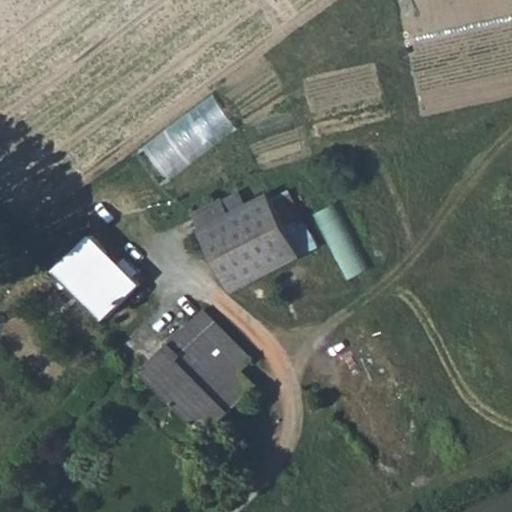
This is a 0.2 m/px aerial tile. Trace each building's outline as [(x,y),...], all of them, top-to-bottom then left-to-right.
[(216,93),(150,148),(177,180),(243,125),(216,93)] [(309,231),(292,196),(275,205),(293,239),(309,231)] [(272,198),(231,218),(202,234),(236,296),(303,260),(293,239),(275,205),(272,198)] [(231,218),(222,199),(192,217),(202,234),(231,218)] [(344,201),(322,213),(355,278),(378,266),(344,201)] [(60,268),(109,320),(144,288),(137,280),(124,266),(96,236),(60,268)] [(124,266),(137,280),(141,277),(128,262),(124,266)] [(209,434),(258,389),(244,375),(254,364),(206,314),(147,373),(209,434)]
